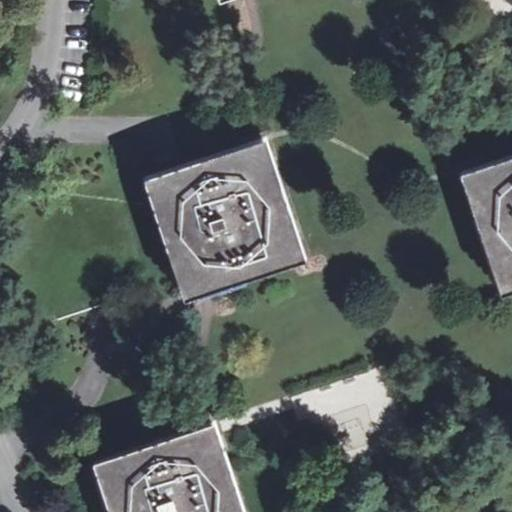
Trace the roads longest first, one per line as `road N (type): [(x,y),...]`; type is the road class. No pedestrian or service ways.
road 1 (residential): [(25,126),(158,126)]
road 2 (residential): [(25,126),(56,0)]
